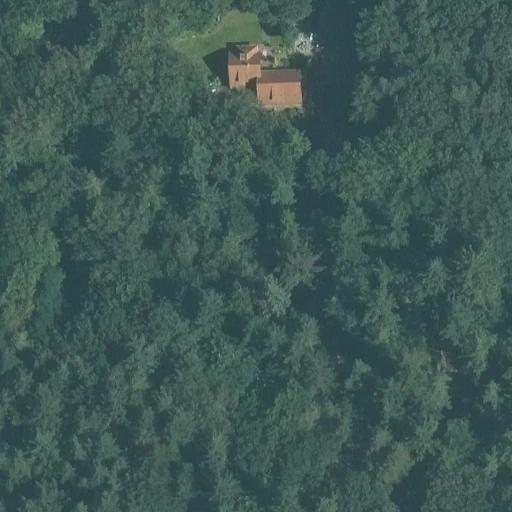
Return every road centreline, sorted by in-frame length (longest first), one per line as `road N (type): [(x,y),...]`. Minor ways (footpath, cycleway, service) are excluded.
road 1 (track): [(511,262),(0,100)]
road 2 (secondary): [(402,511),(0,256)]
